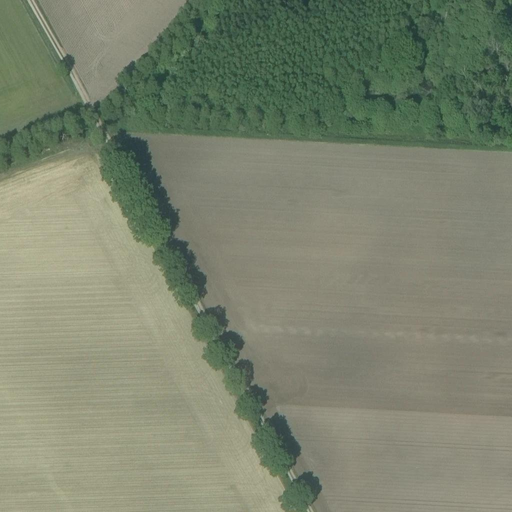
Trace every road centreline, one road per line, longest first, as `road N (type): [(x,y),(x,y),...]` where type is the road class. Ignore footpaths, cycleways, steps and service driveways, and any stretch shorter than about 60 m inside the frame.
road 1 (track): [(29,0),(311,511)]
road 2 (track): [(342,112),(355,130),(511,137)]
